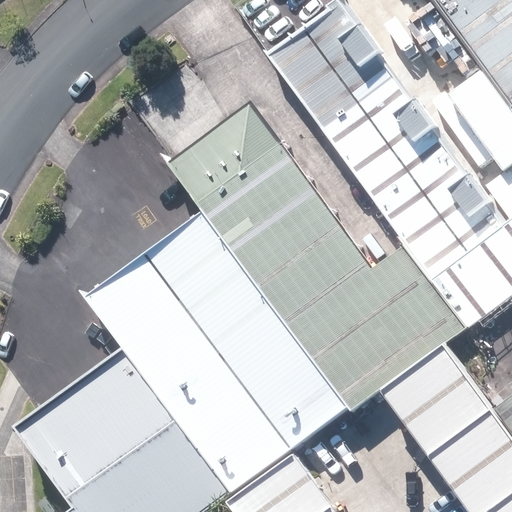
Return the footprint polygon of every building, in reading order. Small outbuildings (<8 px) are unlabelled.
[(511,295),(511,218),(502,226),(342,0),(338,0),(265,52),(405,243),(467,328),(511,295)] [(511,0),(435,0),(511,109),(511,0)] [(467,328),(405,243),(370,267),(250,100),(166,162),(202,213),(348,409),(381,388),(444,342),(467,328)] [(293,448),(348,409),(202,213),(80,297),(224,496),(293,448)] [(470,511),(511,511),(511,436),(491,408),(444,342),(381,388),(470,511)] [(201,511),(224,496),(115,347),(10,420),(69,504),(57,511),(201,511)] [(511,393),(491,408),(511,436),(511,393)] [(339,511),(293,448),(224,496),(235,511),(339,511)]
